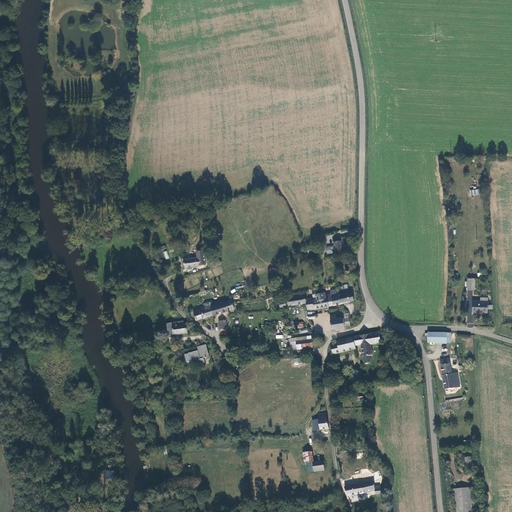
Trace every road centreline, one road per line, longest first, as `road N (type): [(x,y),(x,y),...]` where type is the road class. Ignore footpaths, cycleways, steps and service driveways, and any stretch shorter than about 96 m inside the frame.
road 1 (unclassified): [(381,317),(368,305),(360,253),(360,61),(348,0)]
road 2 (unclassified): [(165,284),(183,316),(229,350),(321,351)]
road 3 (unclassified): [(439,511),(417,330)]
road 4 (unclassified): [(338,479),(321,351)]
